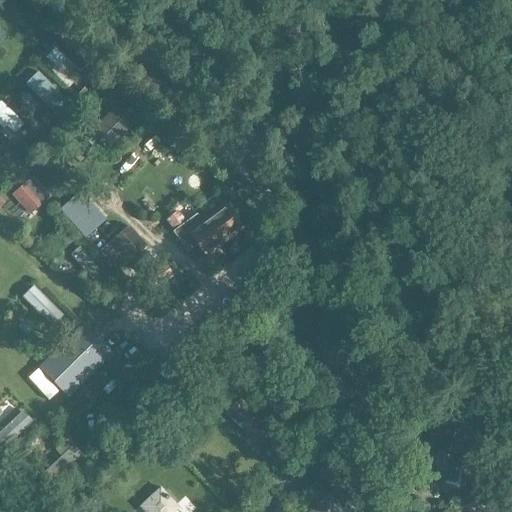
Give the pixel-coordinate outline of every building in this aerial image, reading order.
[(0,10),(0,27),(14,40),(22,31),(0,10)] [(91,92),(85,87),(79,92),(85,98),(91,92)] [(112,110),(83,138),(92,146),(96,140),(106,150),(130,127),(112,110)] [(48,115),(40,124),(47,131),(55,121),(48,115)] [(0,117),(0,142),(11,155),(24,143),(0,117)] [(54,130),(47,136),(56,144),(62,137),(54,130)] [(80,191),(59,209),(85,237),(105,220),(80,191)] [(26,193),(9,209),(27,228),(44,212),(26,193)] [(185,223),(172,232),(187,251),(196,244),(205,256),(206,255),(216,247),(242,229),(225,206),(202,223),(196,215),(185,223)] [(177,212),(164,221),(172,232),(185,223),(177,212)] [(108,242),(98,251),(118,272),(146,246),(127,226),(109,243),(108,242)] [(69,255),(100,291),(110,283),(79,246),(69,255)] [(152,283),(138,293),(151,312),(166,301),(155,286),(172,275),(164,263),(146,275),(152,283)] [(82,323),(38,366),(69,397),(112,355),(82,323)] [(61,410),(70,420),(106,385),(96,375),(61,410)] [(387,389),(382,399),(390,403),(395,393),(387,389)] [(241,399),(226,414),(256,443),(270,427),(241,399)] [(0,446),(3,450),(32,422),(22,411),(0,431),(0,446)] [(426,437),(421,462),(438,466),(435,479),(446,481),(446,483),(459,486),(462,472),(459,471),(461,461),(449,458),(454,430),(430,425),(427,437),(426,437)] [(74,442),(38,478),(47,487),(84,452),(74,442)] [(174,511),(179,508),(160,487),(138,507),(142,511),(174,511)] [(348,511),(331,493),(310,511),(348,511)]
